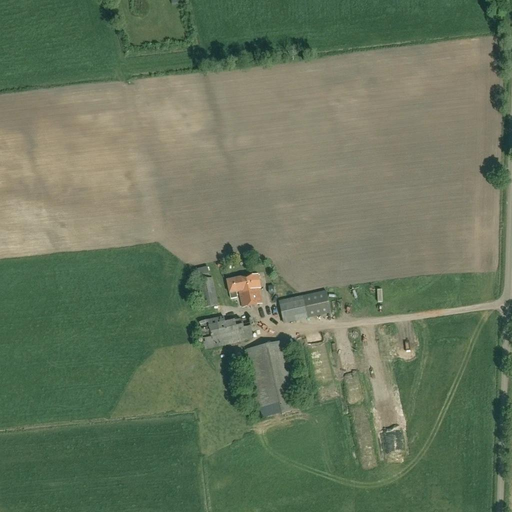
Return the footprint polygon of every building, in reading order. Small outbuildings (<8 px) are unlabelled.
[(262,305),(259,289),(261,289),(258,275),(227,281),(230,294),(231,299),(237,298),(236,293),(239,292),(242,308),(262,305)] [(203,308),(217,306),(212,278),(198,281),(203,308)] [(284,324),(332,313),(326,290),(278,301),(284,324)] [(225,324),(224,317),(199,323),(203,342),(205,350),(253,339),(249,319),(225,324)] [(262,418),(302,409),(287,341),(247,350),(262,418)]
